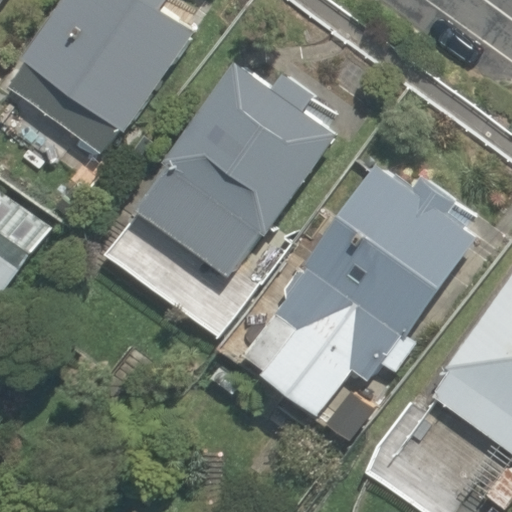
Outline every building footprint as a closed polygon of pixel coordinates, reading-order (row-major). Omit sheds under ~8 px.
[(194,45),(134,0),(63,0),(10,71),(114,150),(194,45)] [(322,138),(226,64),(118,203),(213,277),(322,138)] [(219,345),(314,411),(341,373),(360,386),(470,230),(357,150),(219,345)] [(190,280),(109,221),(87,252),(168,311),(190,280)] [(511,261),(510,260),(417,384),(511,454),(511,261)] [(390,442),(368,476),(421,511),(452,511),(466,493),(390,442)]
